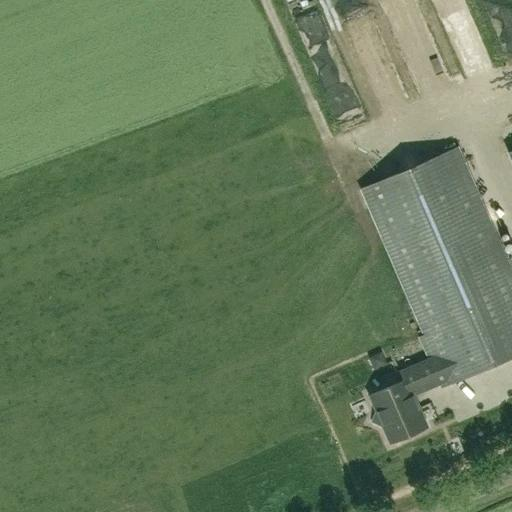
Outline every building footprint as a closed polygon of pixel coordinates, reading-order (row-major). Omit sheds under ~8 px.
[(282,0),(293,23),(313,14),(307,0),(282,0)] [(419,364),(429,389),(441,383),(442,387),(511,356),(511,273),(458,148),(362,189),(425,335),(420,336),(430,359),(419,364)] [(413,337),(382,350),(388,363),(419,350),(413,337)] [(382,351),(369,357),(375,370),(388,364),(382,351)] [(429,389),(419,364),(401,372),(405,381),(370,395),(377,411),(373,422),(384,426),(391,443),(427,427),(418,406),(417,407),(412,396),(429,389)]
